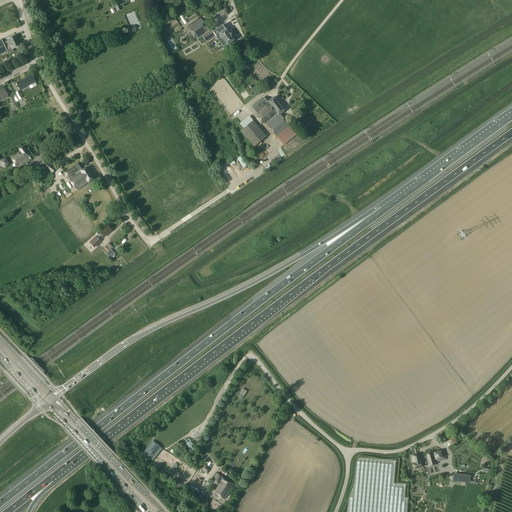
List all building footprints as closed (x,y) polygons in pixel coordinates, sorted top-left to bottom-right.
[(207,42),(215,36),(216,37),(223,47),(227,45),(234,41),(231,36),(232,35),(231,33),(230,34),(226,29),(226,30),(223,25),(213,32),(212,30),(209,31),(201,19),(190,26),(199,39),(203,36),(207,42)] [(1,40),(0,40),(0,55),(7,52),(6,51),(11,48),(11,49),(20,45),(15,36),(7,40),(7,41),(3,43),(1,40)] [(32,75),(16,83),(20,90),(35,82),(32,75)] [(12,96),(8,98),(11,105),(14,109),(18,107),(17,105),(16,102),(12,96)] [(268,102),(264,98),(252,107),(277,137),(284,146),(297,134),(290,126),(280,114),(284,111),(274,97),(268,102)] [(253,147),(266,136),(248,116),(239,124),(243,128),(239,131),(253,147)] [(20,151),(12,157),(18,167),(21,165),(26,162),(27,163),(32,160),(30,156),(23,146),(19,149),(20,151)] [(2,168),(8,166),(6,158),(0,159),(0,166),(2,166),(2,168)] [(42,160),(36,164),(39,170),(46,166),(42,160)] [(44,168),(52,173),(53,173),(56,168),(49,163),(44,168)] [(94,179),(87,167),(82,170),(78,164),(65,173),(68,178),(75,173),(76,174),(70,179),(77,190),(94,179)] [(105,237),(112,231),(108,226),(93,240),(98,245),(101,242),(98,239),(103,235),(105,237)] [(104,248),(109,252),(108,253),(107,254),(111,259),(116,255),(111,250),(106,246),(104,248)] [(153,460),(162,448),(152,441),(146,450),(150,453),(147,456),(153,460)] [(445,460),(443,452),(434,454),(436,463),(445,460)] [(436,465),(433,454),(426,455),(427,462),(422,463),(420,454),(411,456),(414,469),(423,466),(423,465),(428,464),(429,467),(436,465)] [(224,500),(234,484),(222,477),(216,474),(212,481),(217,484),(219,480),(221,481),(214,493),(224,500)] [(469,474),(452,474),(452,481),(469,482),(469,474)]
